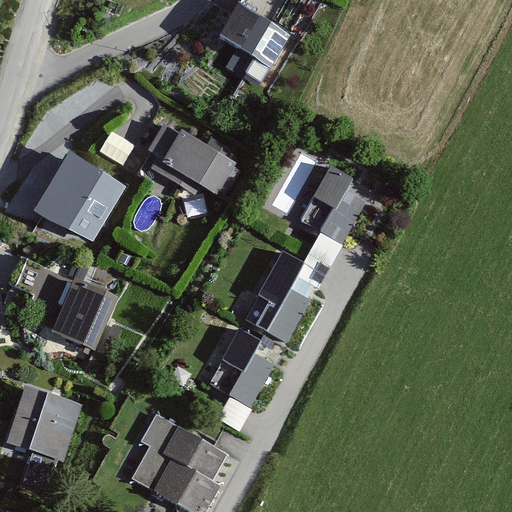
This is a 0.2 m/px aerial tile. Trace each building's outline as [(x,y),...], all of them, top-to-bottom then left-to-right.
[(271,0),(237,0),(222,23),(230,28),(223,38),(268,68),(288,39),(258,19),(271,0)] [(224,159),(229,152),(208,138),(202,147),(166,124),(147,154),(159,161),(151,174),(190,198),(197,188),(215,199),(235,166),(224,159)] [(128,187),(71,154),(37,211),(94,245),(128,187)] [(331,267),(369,195),(327,173),(311,203),(331,213),(309,256),(331,267)] [(317,293),(329,270),(307,259),(297,278),(276,267),(259,301),(280,311),(268,334),(287,343),(314,291),(317,293)] [(46,311),(60,276),(19,260),(8,288),(29,297),(27,303),(46,311)] [(93,352),(115,301),(77,284),(54,335),(93,352)] [(256,357),(262,346),(237,333),(222,364),(242,374),(217,424),(237,435),(272,365),(256,357)] [(59,464),(77,408),(27,392),(9,448),(59,464)] [(210,484),(225,457),(156,420),(141,447),(149,451),(132,482),(186,511),(204,511),(217,488),(210,484)]
